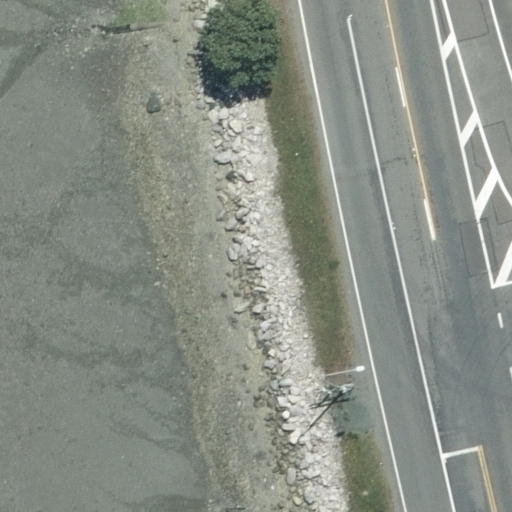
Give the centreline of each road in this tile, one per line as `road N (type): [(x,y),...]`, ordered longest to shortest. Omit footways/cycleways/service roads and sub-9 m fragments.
road 1 (trunk): [(460,379),(378,0)]
road 2 (trunk): [(489,511),(460,379)]
